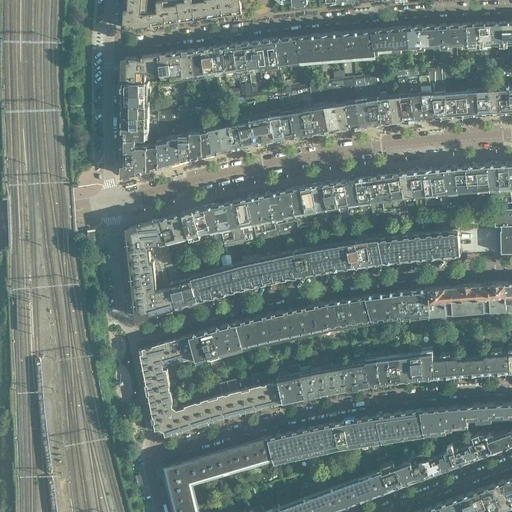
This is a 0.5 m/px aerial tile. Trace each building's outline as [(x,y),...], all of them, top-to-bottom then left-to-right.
[(148,1),(148,0),(125,0),(125,7),(145,8),(148,8),(148,1)] [(167,22),(163,0),(154,0),(148,1),(148,8),(145,8),(147,24),(167,22)] [(181,20),(178,0),(163,0),(167,22),(181,20)] [(195,18),(192,0),(178,0),(181,20),(195,18)] [(209,16),(206,0),(192,0),(195,18),(209,16)] [(223,14),(221,0),(206,0),(209,16),(223,14)] [(243,11),(241,0),(221,0),(223,14),(243,11)] [(147,24),(145,8),(125,7),(123,27),(124,27),(147,24)] [(504,45),(503,20),(491,21),(492,41),(500,40),(500,46),(504,45)] [(511,39),(511,20),(503,20),(504,45),(508,45),(508,40),(511,39)] [(480,46),(479,21),(473,22),(471,22),(468,22),(468,41),(476,41),(476,46),(480,46)] [(492,41),(491,21),(479,21),(480,46),(484,46),(484,41),(492,41)] [(457,42),(456,22),(444,23),(445,47),(449,47),(449,42),(457,42)] [(468,41),(468,22),(456,22),(457,42),(465,41),(465,46),(468,46),(468,41)] [(445,47),(444,23),(432,24),(433,43),(441,42),(441,48),(445,47)] [(421,49),(420,24),(408,25),(410,44),(418,44),(418,49),(421,49)] [(433,43),(432,24),(420,24),(421,49),(425,48),(425,43),(433,43)] [(410,44),(408,25),(396,26),(398,51),(402,50),(402,45),(410,44)] [(398,51),(396,26),(384,27),(386,46),(394,46),(394,51),(398,51)] [(386,46),(384,27),(372,28),(372,29),(375,52),(379,52),(378,47),(386,46)] [(364,53),(362,29),(351,30),(354,54),(364,53)] [(375,52),(372,29),(362,29),(364,53),(375,52)] [(354,54),(351,30),(345,31),(340,31),(343,55),(354,54)] [(343,55),(340,31),(329,32),(332,56),(343,55)] [(332,56),(329,32),(319,33),(321,57),(332,56)] [(321,57),(319,33),(308,34),(311,58),(321,57)] [(311,58),(308,34),(297,35),(300,59),(311,58)] [(300,59),(297,35),(287,36),(290,61),(300,60),(300,59)] [(290,61),(287,36),(276,37),(279,62),(290,61)] [(279,62),(276,37),(266,39),(269,64),(279,62)] [(269,64),(266,39),(256,40),(259,65),(269,64)] [(259,65),(256,40),(246,41),(249,66),(259,65)] [(249,71),(246,41),(235,42),(238,67),(238,72),(249,71)] [(238,67),(235,42),(224,44),(227,69),(238,67)] [(227,69),(224,44),(213,45),(216,70),(227,69)] [(216,70),(213,45),(202,47),(206,72),(216,70)] [(206,72),(202,47),(191,48),(195,73),(206,72)] [(195,73),(191,48),(181,50),(184,75),(195,73)] [(184,75),(181,50),(160,53),(162,70),(163,78),(184,75)] [(162,70),(160,53),(159,53),(142,55),(143,58),(131,56),(125,57),(122,60),(122,81),(144,81),(145,70),(162,70)] [(490,112),(489,88),(487,66),(476,66),(478,89),(480,113),(490,112)] [(383,122),(379,97),(375,74),(364,75),(366,87),(366,88),(373,123),(383,122)] [(469,114),(467,90),(466,78),(456,78),(457,90),(458,114),(469,114)] [(448,115),(446,91),(445,79),(431,80),(433,91),(437,116),(448,115)] [(146,93),(146,86),(149,86),(149,81),(144,81),(122,81),(122,93),(146,93)] [(284,87),(283,82),(283,81),(273,83),(274,89),(284,87)] [(373,123),(366,88),(366,87),(355,88),(357,99),(362,124),(373,123)] [(511,111),(511,87),(500,88),(501,112),(511,111)] [(252,93),(251,88),(240,90),(242,96),(245,95),(252,93)] [(426,117),(422,92),(421,88),(416,89),(417,93),(411,94),(415,118),(426,117)] [(501,112),(500,88),(489,88),(490,112),(501,112)] [(415,118),(411,94),(408,94),(407,89),(400,90),(400,94),(405,119),(415,118)] [(480,113),(478,89),(467,90),(469,114),(480,113)] [(458,114),(457,90),(446,91),(448,115),(458,114)] [(276,139),(271,115),(262,116),(260,107),(269,106),(266,91),(262,91),(255,93),(257,102),(247,104),(248,109),(255,143),(276,139)] [(437,116),(433,91),(422,92),(426,117),(437,116)] [(146,99),(146,93),(122,93),(122,104),(149,104),(149,99),(146,99)] [(394,121),(405,119),(400,94),(390,96),(394,121)] [(245,145),(255,143),(248,109),(247,104),(245,95),(242,96),(235,97),(240,121),(232,123),(231,118),(228,118),(229,123),(234,147),(245,145)] [(330,129),(325,99),(324,95),(313,96),(314,101),(319,131),(330,129)] [(351,126),(362,124),(357,99),(353,100),(353,96),(346,97),(347,101),(351,126)] [(394,121),(390,96),(379,97),(383,122),(394,121)] [(340,128),(336,103),(335,98),(325,99),(330,129),(340,128)] [(165,102),(160,103),(161,109),(169,107),(176,106),(175,99),(164,101),(165,102)] [(215,108),(214,100),(206,101),(206,104),(207,109),(215,108)] [(308,133),(319,131),(314,101),(293,104),(294,110),(292,110),(297,135),(308,133)] [(351,126),(347,101),(336,103),(340,128),(351,126)] [(146,115),(146,108),(149,108),(149,104),(122,104),(122,115),(146,115)] [(297,135),(292,110),(291,105),(284,106),(286,112),(282,112),(287,137),(297,135)] [(203,154),(202,129),(201,111),(190,112),(191,133),(192,157),(203,154)] [(287,137),(282,112),(271,115),(276,139),(287,137)] [(146,121),(146,115),(122,115),(122,126),(149,126),(149,121),(146,121)] [(224,149),(219,125),(216,126),(215,122),(209,123),(210,128),(208,129),(213,152),(224,149)] [(213,152),(208,129),(210,128),(209,123),(205,123),(205,128),(202,129),(203,154),(213,152)] [(234,147),(229,123),(219,125),(224,149),(234,147)] [(146,137),(146,131),(149,131),(149,126),(122,126),(122,137),(136,137),(146,137)] [(181,159),(180,131),(180,129),(169,130),(170,140),(170,163),(181,159)] [(192,157),(191,133),(187,133),(187,131),(180,131),(181,159),(192,157)] [(137,172),(136,145),(136,137),(122,137),(123,173),(126,175),(137,172)] [(147,137),(146,137),(139,137),(139,140),(138,142),(138,145),(136,145),(137,172),(148,169),(147,138),(147,137)] [(159,166),(159,142),(159,138),(147,138),(148,169),(159,166)] [(170,163),(170,140),(159,142),(159,166),(170,163)] [(511,185),(509,161),(498,162),(500,186),(511,185)] [(489,186),(488,162),(477,163),(479,187),(489,186)] [(500,186),(498,162),(488,162),(489,186),(500,186)] [(479,187),(477,163),(466,164),(469,188),(479,187)] [(469,188),(466,164),(455,165),(459,188),(469,188)] [(461,209),(455,165),(444,166),(448,191),(450,210),(461,209)] [(448,191),(444,166),(433,167),(436,192),(448,191)] [(436,192),(433,167),(422,168),(425,193),(436,192)] [(425,193),(422,168),(411,169),(415,194),(419,193),(420,198),(415,199),(418,214),(428,213),(425,193)] [(418,214),(415,199),(415,194),(411,169),(400,170),(404,195),(406,215),(418,214)] [(404,195),(400,170),(389,171),(393,196),(404,195)] [(393,196),(389,171),(367,174),(371,199),(373,211),(377,211),(376,204),(393,202),(393,196)] [(371,199),(367,174),(356,176),(361,207),(368,206),(367,200),(371,199)] [(361,207),(356,176),(346,177),(350,202),(353,202),(354,208),(361,207)] [(350,203),(346,178),(335,179),(339,204),(350,203)] [(341,215),(339,204),(335,179),(324,181),(330,217),(341,215)] [(330,217),(324,181),(313,183),(302,185),(307,210),(308,217),(319,216),(321,227),(331,225),(330,217)] [(307,210),(302,185),(291,187),(296,211),(307,210)] [(296,214),(296,211),(291,187),(280,189),(270,191),(277,224),(287,222),(285,214),(292,212),(292,215),(296,214)] [(277,224),(270,191),(259,193),(264,218),(266,227),(277,224)] [(511,204),(511,198),(511,192),(501,192),(502,205),(511,204)] [(264,218),(259,193),(248,196),(255,227),(262,225),(260,219),(264,218)] [(257,240),(255,227),(248,196),(237,198),(246,234),(247,242),(250,242),(257,240)] [(246,234),(237,198),(227,200),(237,245),(247,242),(246,234)] [(237,245),(227,200),(216,203),(225,243),(226,247),(237,245)] [(225,243),(216,203),(204,205),(214,246),(225,243)] [(214,246),(204,206),(194,208),(205,251),(215,249),(214,246)] [(511,207),(495,208),(495,225),(502,225),(502,229),(501,229),(501,252),(511,251),(511,207)] [(205,251),(194,208),(183,211),(193,249),(194,254),(205,251)] [(193,249),(183,211),(172,214),(179,237),(183,251),(193,249)] [(179,237),(172,214),(162,217),(168,240),(179,237)] [(168,240),(162,217),(130,226),(127,229),(131,259),(152,256),(151,244),(153,244),(152,242),(168,240)] [(300,231),(298,223),(288,225),(289,233),(300,231)] [(289,233),(288,225),(277,228),(279,236),(289,233)] [(461,253),(458,229),(436,231),(425,232),(427,256),(438,255),(461,253)] [(97,240),(95,231),(87,232),(88,242),(97,240)] [(427,256),(425,232),(406,234),(391,236),(394,260),(405,258),(427,256)] [(394,260),(391,236),(379,238),(383,261),(394,260)] [(383,261),(379,238),(368,239),(373,262),(383,261)] [(373,262),(368,239),(357,241),(363,264),(373,262)] [(363,264),(357,241),(347,242),(352,265),(363,264)] [(352,265),(347,242),(337,244),(342,267),(352,265)] [(342,267),(337,244),(326,245),(331,269),(342,267)] [(331,269),(326,245),(316,247),(321,271),(331,269)] [(321,271),(316,247),(306,249),(311,272),(321,271)] [(311,272),(306,249),(295,251),(301,274),(311,272)] [(290,276),(301,274),(295,251),(280,254),(233,265),(192,276),(199,299),(229,291),(239,288),(249,286),(260,283),(280,279),(290,276)] [(177,306),(171,284),(157,286),(154,256),(152,256),(131,259),(137,315),(140,317),(177,306)] [(178,269),(176,261),(167,264),(169,271),(178,269)] [(199,299),(192,276),(191,275),(187,276),(188,278),(181,280),(188,302),(199,299)] [(188,302),(181,280),(175,282),(174,280),(170,281),(171,284),(177,306),(188,302)] [(508,312),(507,299),(506,281),(471,283),(470,282),(469,282),(468,282),(467,282),(466,282),(465,282),(463,283),(463,284),(429,286),(431,314),(431,318),(434,318),(433,313),(469,311),(505,308),(505,312),(508,312)] [(431,314),(429,286),(418,288),(421,313),(426,312),(426,315),(431,314)] [(421,313),(418,288),(408,289),(411,314),(416,313),(416,316),(421,315),(421,313)] [(411,314),(408,289),(397,290),(402,315),(407,314),(407,317),(411,317),(411,314)] [(402,315),(397,290),(387,291),(392,316),(397,315),(397,318),(402,318),(402,315)] [(392,316),(387,291),(377,292),(382,317),(387,316),(388,319),(392,319),(392,316)] [(382,317),(377,292),(366,294),(372,318),(378,318),(378,321),(383,320),(382,317)] [(372,318),(366,294),(355,296),(361,320),(368,319),(368,322),(373,321),(372,318)] [(361,320),(355,296),(344,297),(351,325),(356,324),(355,321),(361,320)] [(351,325),(344,297),(334,299),(340,323),(346,322),(347,325),(351,325)] [(340,323),(334,299),(323,301),(329,326),(329,328),(334,327),(334,324),(340,323)] [(329,326),(323,301),(312,303),(318,329),(329,326)] [(318,329),(312,303),(301,305),(307,331),(318,329)] [(307,331),(301,305),(290,307),(297,333),(298,332),(307,331)] [(297,333),(290,307),(280,310),(286,335),(297,333)] [(286,335),(280,310),(270,312),(276,338),(286,335)] [(276,338),(270,312),(258,315),(265,341),(276,338)] [(265,341),(258,315),(248,318),(254,343),(265,341)] [(254,343),(248,318),(237,321),(243,346),(254,343)] [(243,346),(237,321),(225,324),(232,349),(243,346)] [(232,349),(225,324),(214,327),(220,352),(232,349)] [(220,352),(214,327),(202,330),(209,355),(220,352)] [(209,355),(202,330),(190,333),(196,355),(197,358),(209,355)] [(196,355),(190,333),(163,341),(169,361),(172,361),(173,362),(196,355)] [(477,357),(475,333),(470,333),(470,337),(471,355),(466,356),(466,358),(459,358),(459,356),(458,356),(459,374),(487,372),(485,354),(483,354),(484,356),(477,357)] [(169,361),(163,341),(140,348),(145,371),(167,367),(166,362),(169,361)] [(354,350),(353,342),(341,344),(342,351),(354,350)] [(511,371),(510,350),(507,351),(507,353),(502,353),(501,348),(497,349),(492,349),(492,354),(486,354),(486,352),(485,352),(485,354),(487,372),(511,371)] [(435,376),(433,356),(433,352),(422,353),(424,377),(435,376)] [(459,374),(458,356),(458,354),(456,354),(456,356),(450,357),(450,352),(441,353),(441,358),(435,358),(435,356),(433,356),(435,376),(459,374)] [(424,377),(422,353),(411,354),(413,378),(424,377)] [(413,378),(411,354),(400,355),(403,380),(413,378)] [(403,380),(400,355),(389,357),(392,381),(403,380)] [(392,381),(389,357),(377,358),(381,383),(392,381)] [(381,383),(377,358),(367,360),(371,384),(381,383)] [(371,384),(367,360),(356,362),(360,386),(371,384)] [(360,386),(356,362),(345,364),(349,388),(360,386)] [(349,388),(345,364),(333,366),(338,390),(349,388)] [(338,390),(333,366),(322,368),(327,392),(338,390)] [(174,401),(171,384),(167,367),(145,371),(152,406),(172,402),(174,401)] [(327,392),(322,368),(311,370),(316,394),(327,392)] [(284,401),(279,378),(271,381),(268,370),(251,374),(254,385),(246,387),(252,409),(284,401)] [(306,396),(300,372),(300,370),(295,371),(296,374),(290,375),(295,398),(306,396)] [(316,394),(311,370),(300,372),(306,396),(316,394)] [(295,398),(290,375),(279,377),(279,378),(284,401),(295,398)] [(252,409),(246,387),(239,389),(236,378),(219,382),(222,393),(213,395),(220,417),(252,409)] [(220,417),(213,395),(205,397),(202,387),(185,392),(188,403),(181,405),(182,407),(188,427),(220,417)] [(511,413),(511,400),(503,401),(504,414),(511,413)] [(504,414),(503,401),(483,402),(485,420),(492,420),(492,414),(504,414)] [(188,427),(182,407),(177,408),(173,405),(172,402),(152,406),(156,428),(161,427),(165,429),(166,434),(188,427)] [(485,420),(483,402),(466,403),(467,416),(468,416),(477,416),(477,421),(485,420)] [(467,416),(466,403),(454,404),(457,426),(462,426),(462,424),(469,423),(468,416),(467,416)] [(457,426),(454,404),(443,405),(446,427),(457,426)] [(446,427),(443,405),(432,407),(435,430),(446,429),(446,427)] [(424,431),(421,408),(421,407),(414,408),(414,409),(411,409),(410,409),(414,435),(419,435),(418,432),(424,431)] [(435,430),(432,407),(421,408),(424,431),(435,430)] [(414,435),(410,409),(409,409),(407,409),(407,410),(402,410),(400,410),(399,410),(403,434),(409,433),(410,436),(414,435)] [(403,434),(399,410),(398,410),(398,411),(396,411),(391,412),(389,412),(388,412),(393,439),(397,438),(397,435),(403,434)] [(393,439),(388,412),(377,414),(382,437),(388,436),(388,439),(393,439)] [(382,437),(377,414),(366,415),(371,442),(376,441),(375,438),(382,437)] [(371,442),(366,415),(355,417),(360,441),(366,440),(367,442),(371,442)] [(360,441),(355,417),(344,419),(350,445),(354,444),(354,442),(360,441)] [(350,445),(344,419),(333,421),(339,445),(345,443),(345,446),(350,445)] [(339,447),(339,445),(333,421),(322,423),(328,447),(334,446),(335,448),(339,447)] [(328,447),(322,423),(312,425),(318,452),(322,451),(322,448),(328,447)] [(318,452),(312,425),(301,428),(306,452),(313,450),(313,453),(318,452)] [(306,452),(301,428),(290,430),(296,457),(301,456),(300,453),(306,452)] [(296,457),(290,430),(280,433),(285,456),(291,455),(292,457),(296,457)] [(511,443),(507,431),(495,436),(493,431),(487,434),(493,450),(511,443)] [(285,456),(280,433),(269,435),(274,458),(275,461),(279,460),(279,458),(285,456)] [(493,450),(487,434),(486,434),(487,437),(482,439),(481,438),(479,438),(477,434),(473,435),(480,455),(492,450),(493,450)] [(274,458),(269,435),(241,444),(247,465),(258,462),(258,461),(262,460),(262,461),(274,458)] [(480,455),(473,435),(468,437),(470,442),(468,443),(468,445),(463,447),(467,460),(480,455)] [(467,460),(463,447),(457,449),(456,447),(454,448),(452,443),(448,445),(455,464),(467,460)] [(247,465),(241,444),(214,452),(220,473),(232,470),(231,469),(235,468),(236,469),(247,465)] [(455,464),(448,445),(443,446),(445,451),(443,452),(443,454),(438,456),(442,469),(455,464)] [(220,473),(214,452),(186,460),(193,481),(205,478),(205,477),(209,476),(209,477),(220,473)] [(442,469),(438,456),(432,458),(431,456),(429,457),(427,452),(423,454),(430,474),(442,469)] [(430,474),(423,454),(418,456),(420,461),(418,461),(418,463),(413,465),(410,459),(417,478),(430,474)] [(343,462),(341,456),(331,459),(332,465),(343,462)] [(417,478),(410,459),(401,463),(402,465),(397,467),(403,483),(413,480),(417,478)] [(193,481),(186,460),(164,466),(171,495),(193,490),(192,482),(193,481)] [(321,468),(320,462),(309,465),(311,471),(321,468)] [(403,483),(397,467),(391,469),(390,466),(381,470),(389,489),(393,487),(403,483)] [(389,489),(381,470),(371,474),(378,493),(379,493),(379,492),(382,491),(389,489)] [(144,484),(141,474),(135,475),(137,485),(144,484)] [(378,493),(371,474),(360,478),(367,497),(374,494),(378,493)] [(511,475),(502,479),(511,502),(511,501),(511,475)] [(284,483),(282,478),(272,481),(274,487),(284,483)] [(367,497),(360,478),(347,483),(353,502),(354,502),(357,500),(357,501),(367,497)] [(511,502),(502,479),(492,483),(502,509),(506,507),(505,505),(511,502)] [(353,502),(347,483),(333,488),(340,507),(343,505),(344,506),(353,502)] [(502,509),(492,483),(481,487),(490,510),(497,508),(498,511),(502,509)] [(485,511),(490,510),(481,487),(471,490),(478,511),(485,511)] [(340,507),(333,488),(319,493),(325,511),(326,511),(336,509),(336,508),(339,507),(340,507)] [(198,511),(198,510),(197,510),(196,505),(197,505),(193,490),(171,495),(175,511),(198,511)] [(478,511),(471,490),(460,494),(466,511),(478,511)] [(325,511),(319,493),(306,498),(310,511),(325,511)] [(466,511),(460,494),(450,498),(455,511),(466,511)] [(310,511),(306,498),(292,504),(294,511),(310,511)] [(455,511),(450,498),(439,502),(442,511),(455,511)] [(294,511),(292,504),(289,505),(287,499),(282,500),(284,506),(280,508),(281,511),(294,511)] [(442,511),(439,502),(429,506),(430,511),(442,511)]
